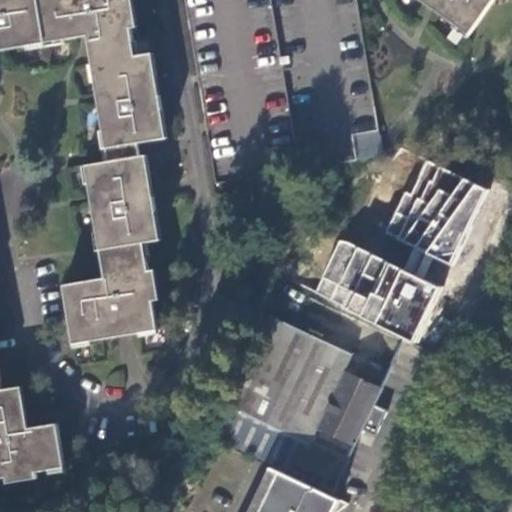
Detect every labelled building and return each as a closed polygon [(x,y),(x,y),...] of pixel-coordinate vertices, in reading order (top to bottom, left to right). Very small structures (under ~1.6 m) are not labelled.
[(60,285),(69,345),(154,332),(150,301),(155,300),(150,270),(145,270),(140,242),(157,240),(145,157),(137,158),(135,145),(165,141),(152,56),(133,59),(128,32),(135,31),(130,2),(123,3),(122,0),(0,0),(0,51),(82,39),(102,164),(83,167),(101,279),(60,285)] [(183,0),(216,181),(386,151),(358,0),(183,0)] [(414,0),(462,35),(487,0),(414,0)] [(490,190),(425,161),(412,193),(406,191),(386,232),(412,248),(403,271),(339,239),(316,292),(421,342),(490,190)] [(362,430),(375,436),(387,411),(374,405),(390,372),(269,315),(211,437),(289,474),(304,443),(347,463),(362,430)] [(0,475),(3,475),(4,480),(34,476),(33,470),(61,465),(54,423),(24,428),(17,386),(0,388),(0,475)] [(332,511),(344,503),(270,469),(249,511),(332,511)]
